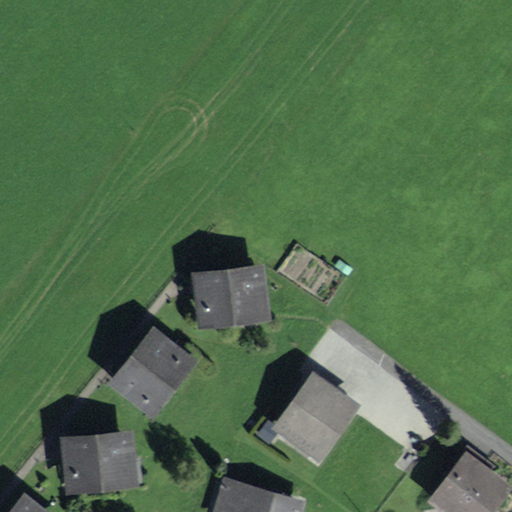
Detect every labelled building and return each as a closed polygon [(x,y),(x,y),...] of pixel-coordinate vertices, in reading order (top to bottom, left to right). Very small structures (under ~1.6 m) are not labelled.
[(255,272),(204,278),(208,315),(260,309),(255,272)] [(154,337),(121,379),(151,403),(184,360),(154,337)] [(314,382),(285,423),(318,446),(347,405),(314,382)] [(125,437),(71,443),(75,481),(139,474),(138,459),(127,460),(125,437)] [(467,459),(437,498),(454,511),(484,511),(504,486),(487,473),(492,466),(468,448),(462,455),(467,459)] [(294,511),(297,504),(224,483),(216,511),(294,511)]
